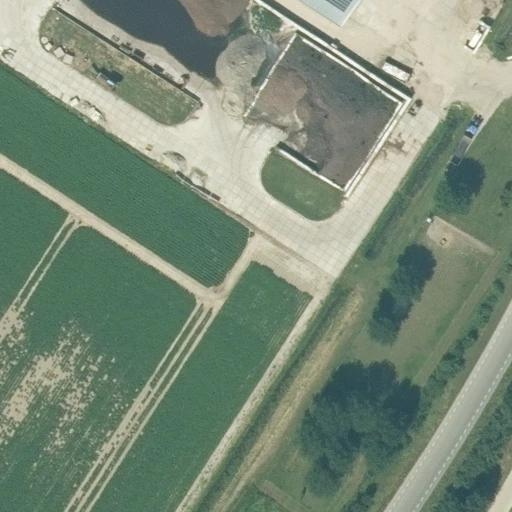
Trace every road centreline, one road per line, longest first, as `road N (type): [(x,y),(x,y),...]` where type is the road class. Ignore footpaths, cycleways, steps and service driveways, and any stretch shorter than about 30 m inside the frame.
road 1 (unknown): [(434,83),(426,111),(371,202),(328,240),(304,244),(249,215),(0,34)]
road 2 (tertiary): [(397,511),(511,320)]
